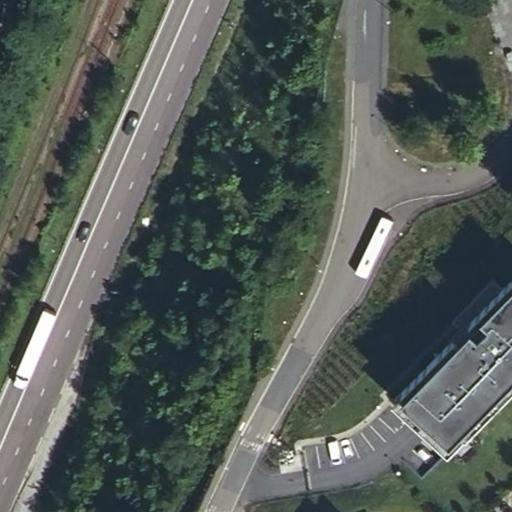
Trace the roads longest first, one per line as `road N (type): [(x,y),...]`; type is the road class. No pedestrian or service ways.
road 1 (unclassified): [(373,0),(365,178),(346,271),(217,511)]
road 2 (primary): [(192,0),(0,451)]
